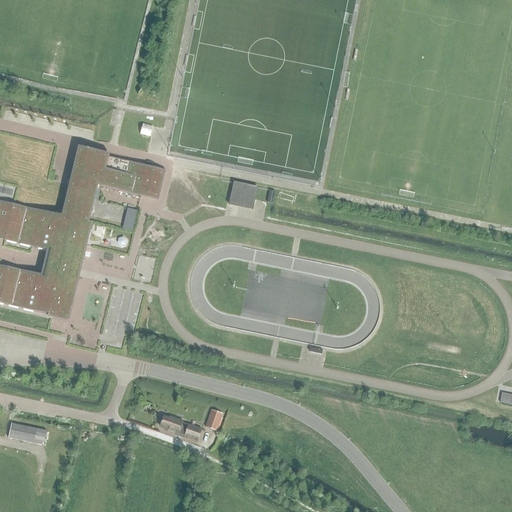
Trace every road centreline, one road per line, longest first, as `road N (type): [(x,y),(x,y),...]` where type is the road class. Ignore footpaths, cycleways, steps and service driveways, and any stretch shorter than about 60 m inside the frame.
road 1 (unclassified): [(127,364),(303,414),(357,458),(401,511)]
road 2 (unclassified): [(0,357),(51,353),(127,364)]
